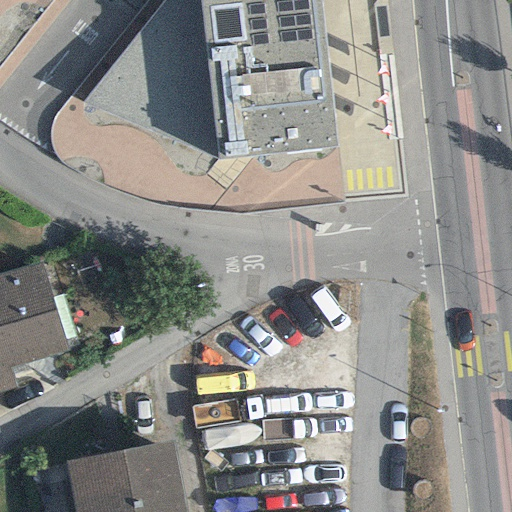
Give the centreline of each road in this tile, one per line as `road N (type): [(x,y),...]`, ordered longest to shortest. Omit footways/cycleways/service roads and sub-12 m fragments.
road 1 (residential): [(0,434),(210,311),(258,259)]
road 2 (residential): [(258,259),(100,214),(0,156)]
road 3 (primary): [(510,511),(479,241)]
road 4 (primary): [(479,241),(451,0)]
road 5 (residential): [(479,241),(258,259)]
